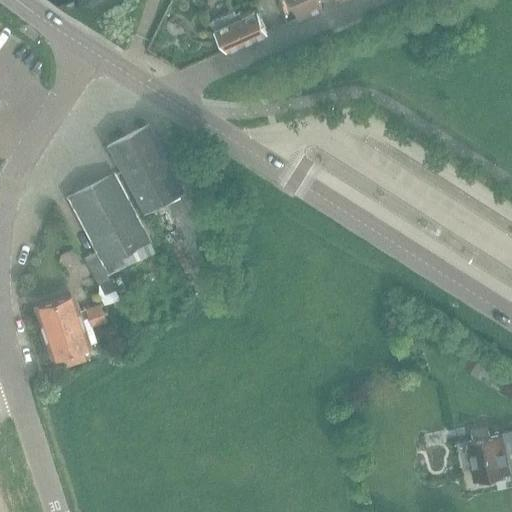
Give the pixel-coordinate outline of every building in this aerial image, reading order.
[(320,0),(294,0),(300,14),(323,4),(320,0)] [(228,48),(267,31),(257,8),(243,14),(240,9),(236,11),(234,9),(210,19),(228,48)] [(121,163),(143,205),(176,188),(144,125),(111,142),(121,163)] [(103,264),(121,255),(118,249),(144,236),(111,174),(71,195),(100,251),(97,253),(103,264)] [(107,273),(103,264),(97,253),(87,258),(99,280),(98,292),(104,303),(116,298),(106,276),(109,275),(107,273)] [(103,264),(107,273),(125,264),(121,255),(103,264)] [(45,329),(78,318),(70,293),(36,304),(38,308),(35,310),(37,317),(41,318),(45,329)] [(87,316),(102,311),(100,303),(85,308),(87,316)] [(102,311),(87,316),(90,323),(105,319),(102,311)] [(78,318),(45,329),(49,342),(46,344),(48,350),(51,351),(53,356),(62,353),(66,365),(85,358),(83,350),(78,351),(77,348),(87,344),(78,318)] [(500,389),(511,396),(511,371),(500,389)] [(511,430),(461,441),(465,460),(471,459),(475,478),(478,477),(479,480),(487,481),(493,477),(493,474),(509,470),(507,460),(511,458),(511,430)]
